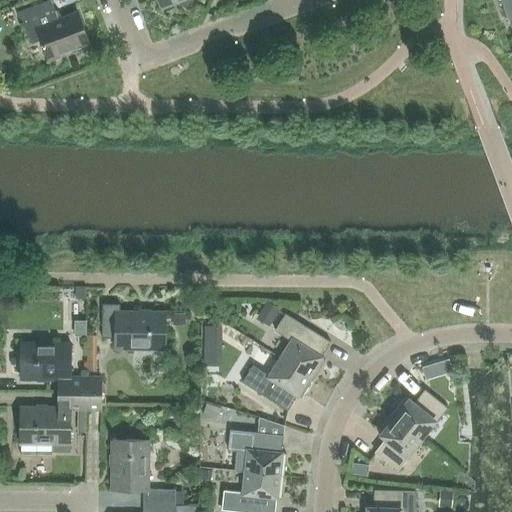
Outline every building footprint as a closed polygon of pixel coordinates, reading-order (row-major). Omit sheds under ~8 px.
[(77,12),(58,19),(50,0),(48,0),(18,11),(31,44),(40,40),(48,61),(65,55),(64,52),(89,43),(77,12)] [(158,0),(161,8),(183,0),(158,0)] [(511,0),(500,0),(511,27),(511,26),(511,0)] [(165,312),(120,311),(120,303),(102,303),(102,337),(103,337),(103,335),(115,335),(115,348),(134,348),(134,346),(163,346),(163,348),(165,348),(165,312)] [(280,358),(313,379),(325,360),(320,358),(330,342),(285,314),(274,330),(291,341),(280,358)] [(217,341),(229,348),(235,337),(224,330),(217,341)] [(86,391),(86,378),(70,378),(70,343),(52,343),(51,345),(22,344),(22,342),(20,342),(20,378),(58,379),(58,391),(86,391)] [(301,398),(313,379),(280,358),(269,376),(252,365),(242,382),(287,411),(297,395),(301,398)] [(86,378),(86,391),(86,404),(100,405),(100,378),(86,378)] [(20,407),(19,443),(21,443),(21,455),(70,455),(70,443),(70,408),(69,408),(69,404),(86,404),(86,391),(58,391),(57,407),(20,407)] [(391,415),(420,438),(434,421),(436,422),(447,408),(425,391),(414,405),(405,397),(391,415)] [(407,455),(420,438),(391,415),(377,432),(386,439),(375,453),(397,471),(408,457),(407,455)] [(245,472),(283,476),(286,454),(281,454),(283,436),(230,430),(227,450),(237,451),(235,471),(245,472)] [(143,503),(175,504),(175,489),(148,489),(148,471),(146,471),(147,442),(148,442),(148,440),(112,439),(112,489),(143,489),(143,503)] [(281,498),(283,476),(245,472),(242,493),(223,491),(221,510),(239,511),(274,511),(276,498),(281,498)] [(363,508),(362,511),(414,511),(415,491),(375,490),(374,508),(363,508)] [(142,511),(175,511),(175,504),(143,503),(142,511)]
